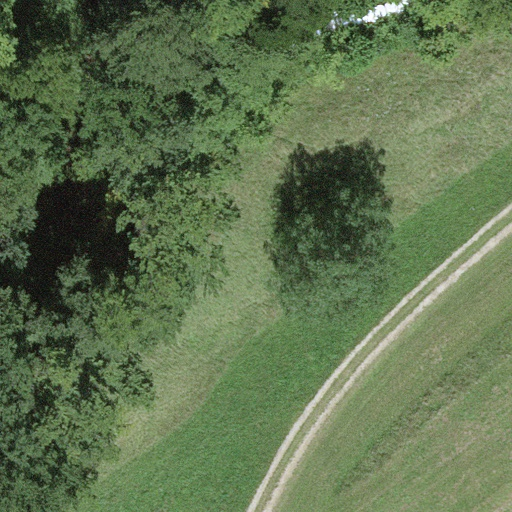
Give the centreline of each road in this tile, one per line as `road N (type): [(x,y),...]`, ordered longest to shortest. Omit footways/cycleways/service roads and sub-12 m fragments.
road 1 (track): [(258,511),(280,463),(358,358),(511,213)]
road 2 (track): [(119,311),(85,0)]
